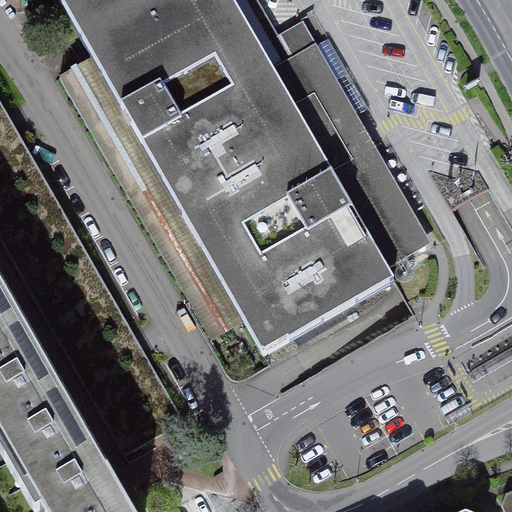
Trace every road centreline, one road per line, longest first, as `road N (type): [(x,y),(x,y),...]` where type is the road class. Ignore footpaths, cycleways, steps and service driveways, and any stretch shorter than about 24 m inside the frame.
road 1 (residential): [(293,511),(264,480),(0,24)]
road 2 (residential): [(511,424),(343,511)]
